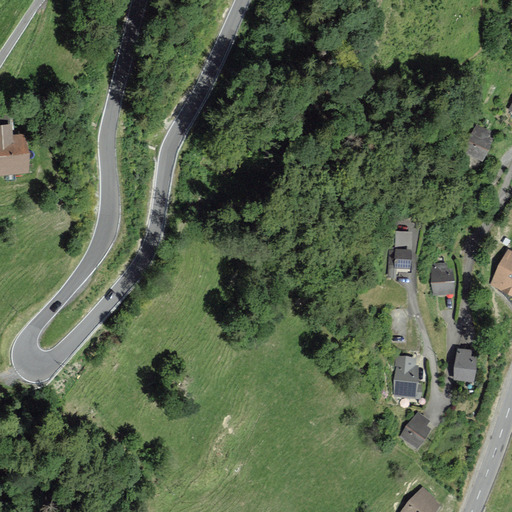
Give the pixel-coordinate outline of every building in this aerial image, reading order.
[(11,137),(11,125),(0,125),(0,172),(27,171),(25,136),(11,137)] [(489,131),(478,126),(466,153),(482,160),(491,139),(487,137),(489,131)] [(411,250),(412,232),(396,232),(395,249),(389,249),(387,276),(394,277),(394,266),(402,267),(409,267),(409,250),(411,250)] [(511,253),(509,252),(493,283),(511,292),(511,253)] [(452,291),(450,270),(446,271),(446,263),(436,264),(436,269),(432,269),(435,293),(452,291)] [(473,381),(477,351),(459,349),(455,379),(473,381)] [(416,385),(418,367),(414,367),(415,359),(398,357),(395,394),(421,397),(422,386),(416,385)] [(429,420),(418,413),(402,436),(417,446),(429,430),(425,426),(429,420)] [(433,511),(440,504),(423,490),(403,511),(433,511)]
